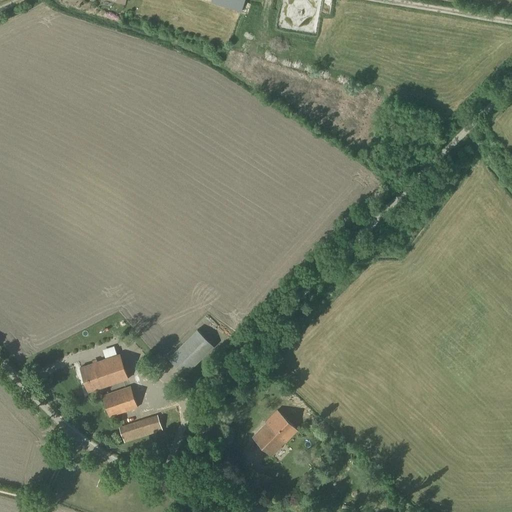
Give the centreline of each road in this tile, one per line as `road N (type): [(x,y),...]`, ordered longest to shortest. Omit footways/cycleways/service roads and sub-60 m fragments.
road 1 (unclassified): [(162,481),(200,396),(511,83)]
road 2 (unclassified): [(162,481),(80,440),(0,362)]
